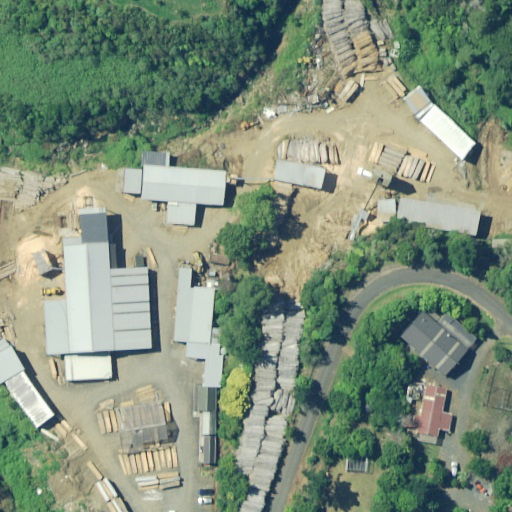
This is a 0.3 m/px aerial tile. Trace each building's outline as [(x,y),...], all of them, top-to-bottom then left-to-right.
[(418,85),(398,98),(411,117),(430,104),(418,85)] [(269,158),(266,179),(299,184),(302,163),(269,158)] [(223,171),(119,162),(117,197),(221,205),(223,171)] [(477,235),(481,211),(395,197),(395,199),(379,198),(378,220),(394,221),(394,222),(477,235)] [(142,268),(107,270),(103,205),(73,207),(76,242),(55,243),(59,298),(39,299),(43,352),(148,345),(142,268)] [(350,210),(346,217),(359,223),(363,215),(350,210)] [(341,228),(333,243),(343,248),(351,233),(341,228)] [(218,272),(175,268),(169,341),(205,344),(218,272)] [(463,352),(415,310),(393,335),(441,377),(463,352)] [(225,361),(210,360),(208,381),(224,383),(225,361)] [(19,368),(0,380),(0,381),(31,427),(50,415),(19,368)] [(205,385),(205,382),(192,382),(191,411),(198,411),(197,433),(207,433),(208,412),(214,412),(216,386),(205,385)] [(421,385),(412,432),(433,436),(434,429),(447,432),(450,414),(439,411),(443,390),(421,385)]
